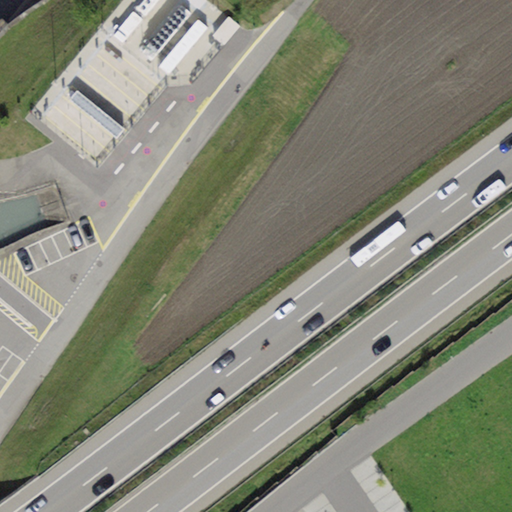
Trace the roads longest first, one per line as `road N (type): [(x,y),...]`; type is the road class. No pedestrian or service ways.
road 1 (motorway): [(511,159),(47,511)]
road 2 (motorway): [(147,511),(511,234)]
road 3 (unclassified): [(58,343),(162,183),(314,0)]
